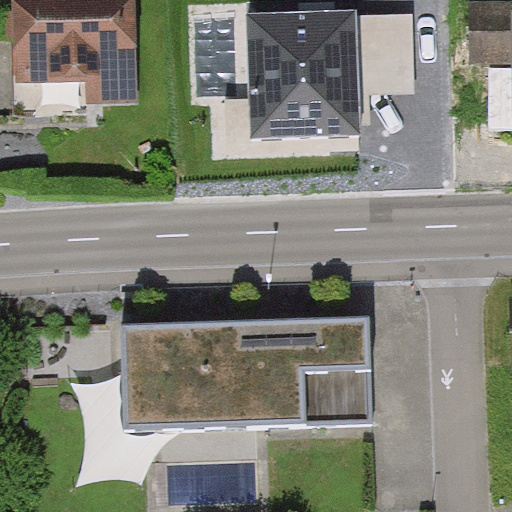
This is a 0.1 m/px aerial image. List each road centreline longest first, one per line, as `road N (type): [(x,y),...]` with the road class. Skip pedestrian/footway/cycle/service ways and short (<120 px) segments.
road 1 (tertiary): [(0,246),(454,228)]
road 2 (residential): [(454,228),(465,511)]
